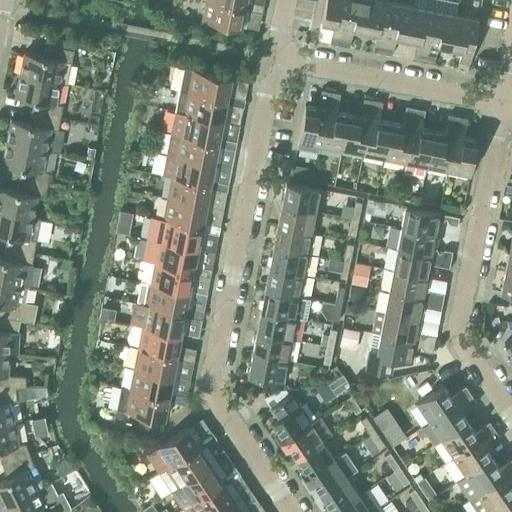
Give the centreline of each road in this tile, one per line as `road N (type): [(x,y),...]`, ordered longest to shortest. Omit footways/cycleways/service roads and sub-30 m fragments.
road 1 (residential): [(292,511),(210,391),(267,95),(282,58)]
road 2 (residential): [(511,415),(458,328),(503,103)]
road 3 (residential): [(503,103),(282,58)]
